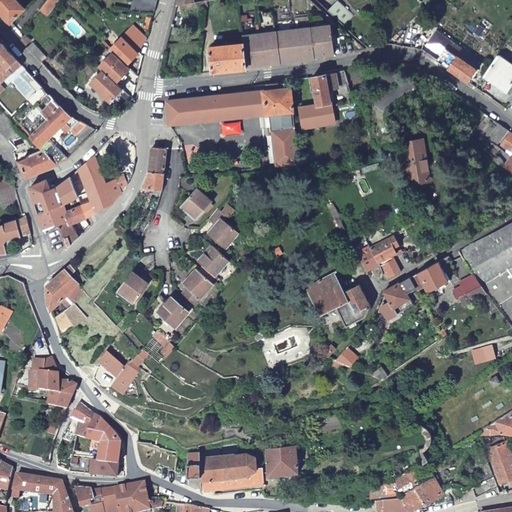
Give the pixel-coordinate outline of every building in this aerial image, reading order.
[(0,0),(0,12),(10,22),(24,8),(17,1),(17,0),(0,0)] [(46,15),(58,0),(46,0),(39,9),(46,15)] [(157,0),(132,0),(130,11),(154,14),(157,0)] [(328,12),(344,27),(353,17),(337,2),(328,12)] [(137,54),(142,58),(147,39),(133,25),(109,49),(112,51),(126,65),(137,54)] [(325,26),(311,28),(314,47),(320,46),(321,56),(334,55),(333,42),(331,32),(325,26)] [(311,28),(294,30),(296,49),(303,49),(304,61),(315,59),(315,57),(314,47),(311,28)] [(294,30),(277,33),(281,64),(291,63),(290,50),(296,49),(294,30)] [(277,33),(260,35),(262,53),(269,53),(270,65),(281,64),(277,33)] [(242,37),(243,44),(246,68),(258,67),(256,54),(262,53),(260,35),(242,37)] [(21,40),(26,45),(30,41),(25,36),(21,40)] [(0,41),(0,78),(9,69),(12,69),(19,62),(0,41)] [(32,43),(28,48),(33,54),(38,49),(32,43)] [(209,47),(212,72),(246,69),(246,68),(243,44),(209,47)] [(435,60),(467,82),(475,70),(444,48),(435,60)] [(33,54),(40,62),(46,56),(38,49),(33,54)] [(290,50),(291,63),(298,62),(296,49),(290,50)] [(303,49),(296,49),(298,62),(304,61),(303,49)] [(129,69),(126,65),(112,51),(98,66),(102,70),(116,83),(129,69)] [(269,53),(262,53),(264,66),(270,65),(269,53)] [(490,65),(483,76),(506,92),(511,83),(511,66),(497,56),(490,65)] [(123,90),(116,83),(102,70),(92,82),(111,101),(123,90)] [(349,86),(345,70),(312,77),(317,105),(299,108),(303,128),(335,123),(331,103),(330,103),(328,90),(349,86)] [(275,168),(299,165),(291,88),(229,95),(167,101),(168,112),(169,125),(270,114),(275,168)] [(30,134),(60,105),(49,94),(44,99),(48,103),(33,119),(27,113),(19,121),(30,134)] [(30,134),(47,152),(57,163),(67,157),(49,137),(61,125),(68,131),(72,127),(77,131),(85,123),(71,116),(69,115),(68,114),(60,105),(30,134)] [(0,133),(16,151),(33,146),(0,109),(0,133)] [(508,130),(499,124),(489,139),(498,144),(508,130)] [(497,155),(494,159),(503,167),(511,173),(511,172),(511,133),(510,132),(502,144),(511,151),(511,155),(505,164),(502,160),(497,155)] [(381,136),(381,150),(391,151),(391,137),(381,136)] [(429,180),(422,140),(404,143),(410,183),(429,180)] [(149,172),(142,187),(162,189),(167,149),(152,147),(149,172)] [(57,163),(47,152),(17,163),(22,178),(51,166),(57,163)] [(94,155),(79,168),(90,201),(81,204),(85,216),(93,212),(113,203),(127,184),(122,176),(103,183),(94,155)] [(30,188),(44,228),(59,221),(68,216),(66,209),(63,201),(78,196),(74,185),(71,175),(56,186),(51,188),(47,179),(31,186),(30,188)] [(19,204),(14,185),(0,188),(0,201),(2,209),(19,204)] [(197,219),(213,202),(197,188),(182,205),(197,219)] [(67,235),(69,245),(78,237),(71,224),(85,216),(81,204),(66,209),(68,216),(59,221),(63,237),(67,235)] [(225,214),(219,208),(209,220),(215,225),(208,234),(226,249),(239,233),(221,218),(225,214)] [(0,254),(8,253),(6,243),(6,238),(21,237),(21,235),(32,233),(26,214),(23,216),(0,225),(0,254)] [(511,223),(458,251),(476,273),(484,283),(511,317),(511,223)] [(370,248),(383,274),(386,281),(400,273),(391,256),(396,253),(393,248),(399,245),(394,236),(385,240),(370,248)] [(211,282),(229,261),(212,245),(198,261),(203,266),(199,271),(211,282)] [(369,246),(357,251),(358,254),(370,248),(369,246)] [(353,248),(349,250),(355,262),(361,259),(367,271),(375,267),(373,278),(381,281),(383,274),(370,248),(358,254),(357,251),(355,252),(353,248)] [(448,281),(438,262),(411,277),(417,288),(425,284),(429,292),(448,281)] [(53,317),(60,337),(87,317),(74,303),(87,292),(81,286),(70,275),(76,270),(71,264),(56,278),(47,286),(48,303),(51,310),(62,301),(67,309),(53,317)] [(195,305),(214,284),(211,282),(199,271),(196,269),(182,284),(186,288),(182,293),(195,305)] [(118,289),(135,302),(148,283),(132,271),(118,289)] [(484,283),(476,273),(463,280),(465,284),(457,288),(461,296),(484,283)] [(334,275),(307,289),(319,314),(335,305),(347,299),(343,292),(334,275)] [(417,288),(411,277),(384,292),(390,302),(381,307),(387,319),(413,305),(407,293),(417,288)] [(371,306),(359,284),(343,292),(347,299),(335,305),(346,327),(365,317),(371,306)] [(158,312),(175,328),(189,312),(171,297),(158,312)] [(0,332),(0,333),(12,311),(0,304),(0,332)] [(175,347),(175,346),(158,330),(154,335),(166,346),(162,351),(167,356),(175,347)] [(334,345),(325,354),(328,357),(341,343),(336,339),(332,343),(334,345)] [(500,342),(464,352),(467,362),(503,352),(500,342)] [(346,348),(336,360),(351,366),(358,358),(346,348)] [(107,351),(100,361),(119,376),(128,366),(107,351)] [(58,369),(52,354),(41,356),(40,369),(36,369),(36,365),(31,365),(31,379),(40,380),(40,390),(51,392),(51,391),(58,392),(60,381),(59,374),(58,369)] [(138,373),(128,366),(119,376),(113,386),(124,393),(138,373)] [(385,367),(373,375),(385,380),(392,376),(385,367)] [(69,381),(60,381),(58,392),(73,395),(77,385),(69,381)] [(51,392),(48,404),(67,409),(73,395),(58,392),(51,391),(51,392)] [(406,414),(396,399),(390,403),(399,419),(406,414)] [(80,421),(77,434),(88,438),(89,430),(96,431),(102,419),(101,417),(91,412),(79,402),(71,417),(80,421)] [(503,433),(511,433),(511,410),(476,433),(479,434),(503,433)] [(72,456),(79,457),(79,453),(88,453),(90,440),(102,442),(99,459),(98,461),(119,464),(121,441),(116,433),(102,419),(96,431),(89,430),(88,438),(77,434),(72,456)] [(283,446),(276,447),(275,438),(265,439),(269,475),(299,472),(295,440),(283,441),(283,446)] [(30,457),(42,462),(48,444),(36,440),(30,457)] [(487,448),(501,482),(511,479),(511,481),(511,457),(505,441),(487,448)] [(309,465),(308,451),(301,451),(303,466),(309,465)] [(201,491),(214,489),(264,483),(262,467),(257,468),(256,457),(246,454),(234,455),(234,454),(201,458),(200,452),(189,452),(189,476),(200,475),(201,491)] [(68,472),(79,473),(79,469),(77,468),(79,457),(72,456),(68,472)] [(92,460),(91,474),(107,476),(117,477),(119,464),(98,461),(92,460)] [(0,506),(6,507),(6,505),(9,487),(13,469),(0,461),(0,506)] [(405,473),(394,480),(398,487),(409,481),(405,473)] [(55,511),(73,511),(62,481),(17,474),(13,492),(13,497),(19,498),(20,491),(55,497),(55,511)] [(443,489),(435,477),(421,484),(431,500),(432,500),(433,502),(437,501),(436,498),(445,493),(443,489)] [(401,493),(393,480),(371,486),(370,498),(378,497),(382,496),(398,495),(401,493)] [(494,481),(475,489),(478,496),(496,488),(494,481)] [(164,507),(165,502),(162,501),(161,502),(157,502),(149,502),(145,486),(145,482),(116,487),(116,488),(120,511),(140,511),(148,510),(162,508),(162,507),(164,507)] [(431,500),(421,484),(401,493),(402,497),(410,510),(411,511),(421,506),(422,510),(431,505),(429,501),(431,500)] [(120,511),(116,488),(93,492),(92,489),(84,489),(75,488),(82,508),(91,506),(92,511),(120,511)] [(385,510),(410,510),(402,497),(384,499),(376,500),(377,509),(385,510)]
